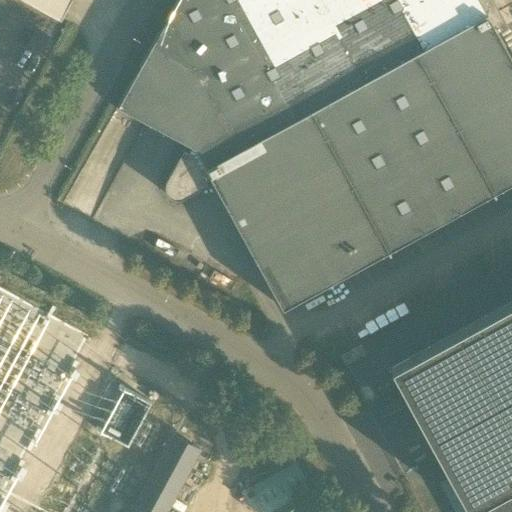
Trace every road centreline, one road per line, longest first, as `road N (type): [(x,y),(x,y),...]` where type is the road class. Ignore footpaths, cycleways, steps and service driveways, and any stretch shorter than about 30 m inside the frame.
road 1 (unclassified): [(370,511),(323,430),(261,372),(9,236)]
road 2 (unknown): [(261,372),(511,232)]
road 3 (unclassified): [(9,236),(144,0)]
